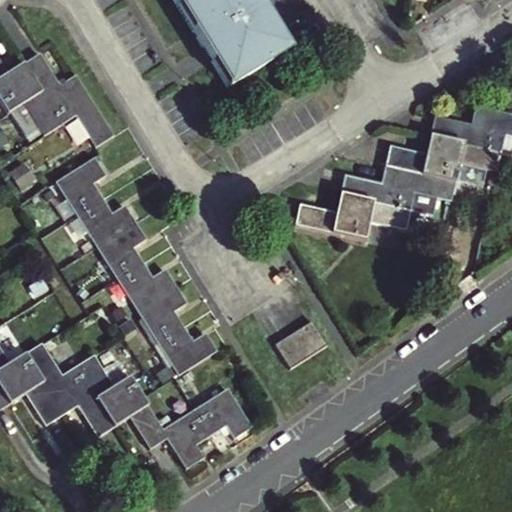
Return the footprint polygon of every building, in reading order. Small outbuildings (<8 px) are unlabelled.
[(267,27),(250,0),(171,0),(203,52),(211,64),(227,91),(284,56),(276,42),(267,27)] [(0,105),(7,117),(23,107),(43,139),(74,119),(95,152),(112,141),(75,80),(58,90),(38,58),(6,77),(0,67),(0,105)] [(511,141),(511,120),(474,113),(471,129),(434,121),(430,142),(499,157),(503,139),(511,141)] [(0,147),(9,143),(0,126),(0,147)] [(499,157),(430,142),(426,158),(391,150),(387,170),(456,185),(459,169),(495,177),(499,157)] [(176,383),(215,359),(204,341),(192,348),(174,318),(185,311),(163,276),(152,282),(134,252),(145,245),(123,210),(112,217),(93,187),(104,179),(93,162),(55,186),(176,383)] [(347,180),(343,199),(411,214),(433,219),(436,204),(451,207),(456,185),(387,170),(383,187),(347,180)] [(411,214),(343,199),(339,215),(303,206),(298,228),(367,242),(370,228),(407,235),(411,214)] [(314,322),(302,331),(317,355),(329,347),(314,322)] [(317,355),(302,331),(290,338),(305,363),(317,355)] [(305,363),(290,338),(276,346),(292,371),(305,363)] [(128,422),(146,412),(128,383),(113,391),(94,361),(59,381),(39,347),(7,365),(0,354),(0,410),(23,397),(43,429),(75,410),(95,443),(128,422)] [(233,446),(250,435),(226,396),(161,436),(146,412),(128,422),(148,454),(166,443),(185,476),(202,465),(194,452),(225,433),(233,446)]
